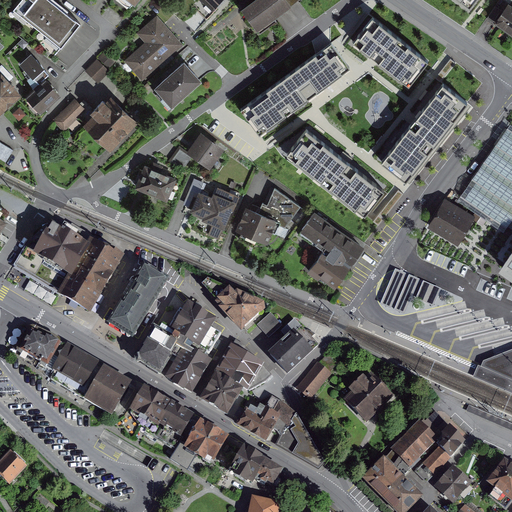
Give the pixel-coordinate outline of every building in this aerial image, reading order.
[(19,0),(14,5),(63,42),(82,20),(65,6),(57,0),(19,0)] [(254,0),(244,8),(258,27),(290,5),(286,0),(254,0)] [(496,20),(511,29),(511,4),(508,2),(496,20)] [(128,60),(144,78),(180,44),(158,17),(141,33),(148,42),(128,60)] [(363,52),(359,58),(369,65),(414,97),(432,71),(397,47),(377,33),(363,52)] [(99,69),(103,72),(115,56),(104,47),(94,60),(101,65),(99,69)] [(260,131),(299,105),(350,71),(334,47),(244,107),(260,131)] [(39,83),(49,73),(33,56),(23,65),(39,83)] [(157,87),(172,105),(201,80),(185,62),(157,87)] [(0,71),(0,110),(0,111),(20,93),(0,71)] [(46,81),(28,96),(41,110),(58,94),(46,81)] [(465,103),(439,83),(418,109),(377,163),(403,183),(465,103)] [(86,124),(110,147),(135,121),(111,97),(86,124)] [(61,114),(70,123),(84,107),(74,99),(61,114)] [(277,145),(342,196),(365,168),(332,142),(299,117),(277,145)] [(505,224),(511,213),(511,136),(506,133),(463,197),(505,224)] [(192,151),(210,163),(220,148),(202,136),(192,151)] [(0,156),(8,161),(15,148),(0,139),(0,156)] [(147,166),(139,185),(166,197),(175,178),(147,166)] [(248,206),(239,229),(267,241),(272,231),(285,237),(287,223),(300,206),(275,187),(264,214),(248,206)] [(202,191),(196,206),(210,212),(208,219),(225,226),(237,198),(219,191),(216,197),(202,191)] [(445,201),(431,224),(458,241),(472,218),(445,201)] [(317,268),(339,283),(367,245),(318,210),(304,230),(330,249),(317,268)] [(26,246),(14,265),(28,274),(62,293),(90,243),(48,219),(31,249),(26,246)] [(121,260),(90,243),(62,293),(94,310),(121,260)] [(125,335),(129,337),(165,280),(143,267),(108,324),(125,335)] [(382,304),(390,308),(405,273),(396,269),(382,304)] [(395,309),(404,313),(419,280),(409,276),(395,309)] [(204,284),(242,327),(264,309),(264,304),(209,280),(204,284)] [(416,298),(433,305),(440,288),(423,281),(416,298)] [(214,320),(189,306),(185,312),(181,310),(170,329),(174,331),(171,337),(180,342),(183,344),(187,346),(168,378),(194,393),(213,361),(195,351),(201,341),(214,320)] [(273,308),(260,321),(272,334),(285,321),(273,308)] [(31,360),(53,372),(67,347),(31,328),(19,350),(33,358),(31,360)] [(137,359),(161,374),(180,342),(171,337),(157,328),(137,359)] [(271,353),(288,371),(311,350),(294,332),(271,353)] [(83,396),(99,367),(100,365),(67,347),(53,372),(50,378),(83,396)] [(231,348),(204,395),(230,411),(242,391),(258,364),(231,348)] [(511,349),(484,361),(481,367),(511,380),(511,349)] [(328,374),(318,365),(298,388),(308,396),(328,374)] [(477,366),(473,377),(511,393),(511,380),(481,367),(477,366)] [(129,386),(99,367),(83,396),(112,413),(129,386)] [(344,399),(364,422),(391,398),(370,375),(344,399)] [(144,388),(131,410),(153,423),(148,431),(174,446),(191,416),(144,388)] [(286,432),(280,442),(320,466),(323,462),(299,413),(263,391),(244,422),(268,437),(276,426),(286,432)] [(511,423),(469,405),(466,412),(511,431),(511,423)] [(466,443),(436,412),(424,424),(443,443),(418,468),(429,479),(454,454),(466,443)] [(466,438),(472,432),(461,420),(455,426),(466,438)] [(227,438),(202,423),(188,445),(187,447),(198,454),(212,462),(227,438)] [(421,424),(394,449),(408,465),(435,439),(421,424)] [(170,459),(187,469),(198,454),(187,447),(188,445),(182,442),(170,459)] [(265,460),(245,449),(231,473),(251,484),(256,475),(265,460)] [(0,465),(0,472),(10,482),(25,467),(11,454),(0,465)] [(366,477),(384,496),(406,475),(388,456),(377,467),(366,477)] [(511,462),(508,459),(491,481),(511,496),(511,462)] [(274,485),(282,470),(265,460),(256,475),(274,485)] [(437,488),(451,502),(469,483),(454,469),(437,488)] [(384,496),(399,511),(406,511),(425,494),(406,475),(384,496)] [(276,511),(278,503),(254,498),(250,511),(276,511)]
